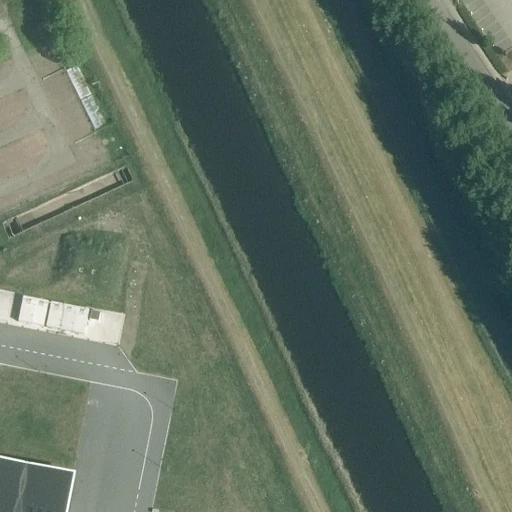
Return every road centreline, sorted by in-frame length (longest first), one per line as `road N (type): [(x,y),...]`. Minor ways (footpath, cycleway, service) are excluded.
road 1 (track): [(252,0),(493,511)]
road 2 (unclassified): [(511,132),(422,0)]
